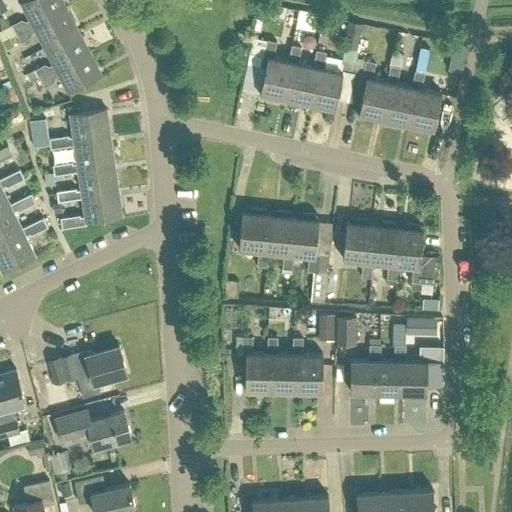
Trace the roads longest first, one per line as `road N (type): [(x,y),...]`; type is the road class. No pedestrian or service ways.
road 1 (residential): [(178,448),(444,434),(454,420),(450,229),(448,200),(432,181),(201,127),(156,125)]
road 2 (residential): [(178,448),(163,234)]
road 3 (residential): [(0,307),(163,234)]
road 4 (residential): [(156,125),(149,76),(109,0)]
